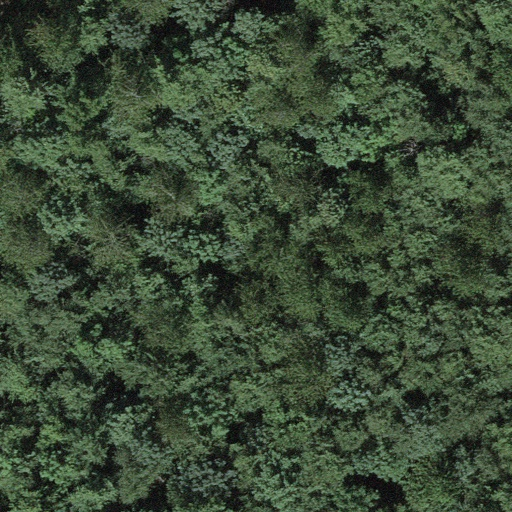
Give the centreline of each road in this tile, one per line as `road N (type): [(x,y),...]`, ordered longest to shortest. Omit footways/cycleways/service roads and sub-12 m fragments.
road 1 (track): [(0,84),(64,70),(244,0)]
road 2 (track): [(371,511),(511,397)]
